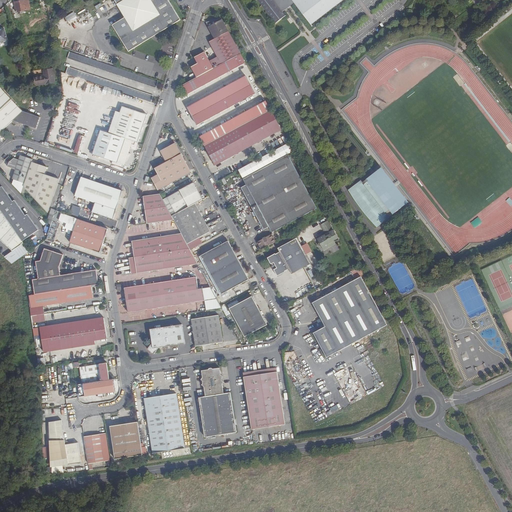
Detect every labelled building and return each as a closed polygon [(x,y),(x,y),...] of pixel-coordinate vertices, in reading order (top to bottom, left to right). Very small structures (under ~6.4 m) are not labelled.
[(15,13),(31,10),(29,0),(14,3),(15,13)] [(166,0),(113,0),(123,17),(110,25),(126,52),(179,22),(166,0)] [(275,22),(257,0),(254,0),(273,24),(275,22)] [(257,0),(275,22),(283,15),(279,10),(291,0),(309,23),(339,0),(257,0)] [(74,12),(66,19),(70,23),(78,17),(74,12)] [(214,67),(239,53),(221,19),(207,22),(212,33),(206,36),(215,51),(208,55),(214,67)] [(5,28),(0,30),(0,43),(9,41),(5,28)] [(196,77),(213,68),(204,51),(194,57),(198,63),(191,67),(196,77)] [(196,77),(182,85),(183,87),(187,94),(244,62),(239,53),(214,67),(213,68),(196,77)] [(157,84),(69,55),(67,61),(155,90),(157,84)] [(44,69),(34,71),(36,86),(55,83),(53,69),(44,70),(44,69)] [(66,76),(150,104),(153,98),(68,70),(66,76)] [(246,75),(188,107),(197,124),(255,93),(246,75)] [(0,133),(14,122),(36,129),(40,117),(23,112),(1,88),(0,88),(0,133)] [(206,144),(270,109),(266,100),(202,136),(206,144)] [(122,108),(112,136),(125,141),(137,145),(146,117),(122,108)] [(281,129),(270,109),(206,144),(217,164),(281,129)] [(100,132),(93,155),(117,163),(125,141),(112,136),(100,132)] [(74,153),(79,155),(86,137),(81,135),(74,153)] [(160,173),(152,177),(158,186),(159,189),(191,171),(176,144),(174,143),(162,149),(162,151),(167,161),(156,167),(160,173)] [(288,143),(240,169),(247,183),(242,186),(265,227),(270,224),(273,230),(316,207),(287,154),(292,151),(288,143)] [(12,179),(24,183),(31,162),(33,158),(21,154),(19,159),(14,157),(9,161),(8,166),(15,168),(12,179)] [(24,183),(23,187),(49,212),(58,180),(44,175),(46,167),(31,162),(24,183)] [(407,205),(379,169),(363,182),(390,217),(407,205)] [(79,180),(71,208),(112,221),(120,193),(79,180)] [(0,187),(0,209),(22,242),(39,230),(28,215),(26,216),(15,200),(13,201),(2,186),(0,187)] [(148,222),(175,219),(173,215),(164,198),(161,193),(144,195),(148,222)] [(197,205),(196,203),(173,215),(175,219),(182,231),(188,243),(211,230),(210,228),(207,222),(203,216),(201,213),(197,205)] [(0,239),(13,251),(24,244),(22,242),(0,209),(0,239)] [(45,242),(52,244),(59,221),(72,225),(75,226),(78,220),(61,214),(62,213),(56,211),(45,242)] [(471,222),(475,228),(483,222),(479,217),(471,222)] [(328,244),(329,246),(336,243),(335,241),(339,238),(334,228),(333,229),(328,219),(321,223),(326,233),(317,237),(319,240),(319,243),(321,243),(323,247),(328,244)] [(74,232),(70,230),(68,236),(72,237),(70,243),(100,253),(108,230),(78,220),(75,226),(74,232)] [(188,243),(182,231),(132,238),(134,255),(131,255),(133,271),(198,261),(191,248),(188,243)] [(258,240),(262,248),(276,240),(272,232),(265,236),(265,238),(263,239),(262,238),(258,240)] [(289,268),(292,273),(305,266),(312,262),(298,236),(278,247),(280,251),(276,253),(275,252),(268,256),(272,263),(273,263),(273,264),(275,267),(276,269),(275,269),(278,275),(286,271),(285,270),(289,268)] [(229,239),(201,254),(222,292),(250,277),(229,239)] [(33,279),(36,295),(91,286),(98,285),(97,281),(95,270),(59,275),(58,268),(62,256),(43,250),(39,261),(37,262),(39,278),(33,279)] [(305,266),(317,288),(324,284),(312,262),(305,266)] [(130,310),(207,299),(218,298),(212,286),(202,288),(202,285),(199,286),(198,275),(126,286),(130,310)] [(361,275),(312,302),(325,326),(314,332),(327,357),(387,324),(361,275)] [(36,295),(31,295),(33,308),(93,299),(91,286),(36,295)] [(252,295),(230,307),(246,336),(268,324),(252,295)] [(207,299),(208,309),(223,307),(222,305),(218,298),(207,299)] [(193,318),(197,343),(224,339),(220,314),(193,318)] [(43,354),(93,346),(93,342),(106,340),(102,319),(40,329),(38,331),(41,352),(43,354)] [(154,341),(150,347),(156,352),(161,345),(186,341),(184,323),(152,327),(154,341)] [(77,368),(80,383),(107,379),(104,363),(77,368)] [(232,391),(225,392),(223,383),(225,380),(221,379),(221,377),(223,376),(224,374),(222,373),(221,366),(215,367),(213,366),(212,367),(210,366),(209,368),(203,369),(204,376),(203,378),(206,379),(206,381),(204,383),(206,386),(207,396),(200,397),(206,436),(238,431),(232,391)] [(277,368),(244,372),(244,376),(278,371),(277,368)] [(278,371),(244,376),(253,428),(286,423),(278,371)] [(107,379),(80,383),(74,384),(76,393),(80,392),(80,397),(96,394),(97,397),(102,396),(101,393),(113,391),(111,378),(107,379)] [(178,393),(142,399),(151,452),(186,447),(178,393)] [(49,457),(51,467),(80,462),(77,443),(68,445),(68,443),(65,441),(63,441),(61,421),(60,421),(60,420),(58,421),(49,424),(48,458),(49,457)] [(141,455),(136,422),(109,426),(115,459),(141,455)] [(83,437),(87,465),(103,462),(98,435),(83,437)]
